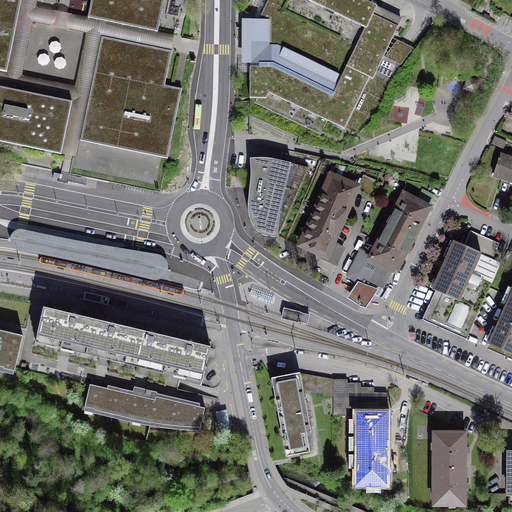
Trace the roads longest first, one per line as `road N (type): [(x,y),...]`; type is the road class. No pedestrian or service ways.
road 1 (tertiary): [(212,247),(260,464),(279,500)]
road 2 (tertiary): [(218,204),(219,0)]
road 3 (tertiary): [(212,0),(192,198)]
road 4 (secondary): [(0,213),(186,247)]
road 5 (secondary): [(221,240),(382,338)]
road 6 (secondary): [(175,213),(0,185)]
road 7 (secondary): [(0,199),(174,232)]
road 8 (residential): [(382,338),(451,202)]
road 9 (secondary): [(382,338),(511,398)]
road 10 (residential): [(451,202),(511,84)]
